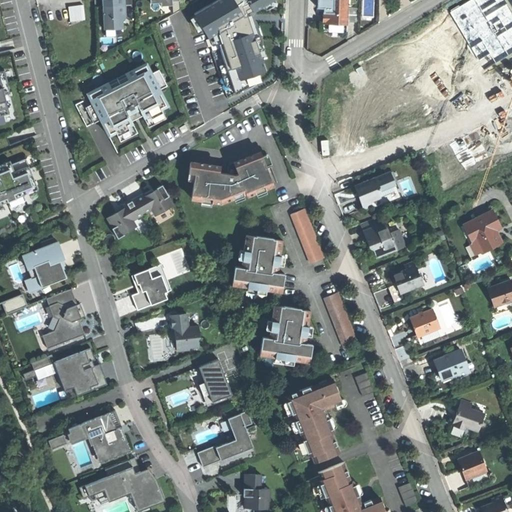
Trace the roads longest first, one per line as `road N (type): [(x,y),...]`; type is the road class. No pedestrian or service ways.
road 1 (residential): [(445,511),(304,153),(295,81)]
road 2 (residential): [(295,81),(76,207)]
road 3 (residential): [(76,207),(22,0)]
road 4 (residential): [(127,390),(76,207)]
road 5 (residential): [(435,0),(295,81)]
road 6 (unknown): [(292,210),(333,354)]
road 7 (residential): [(190,511),(127,390)]
